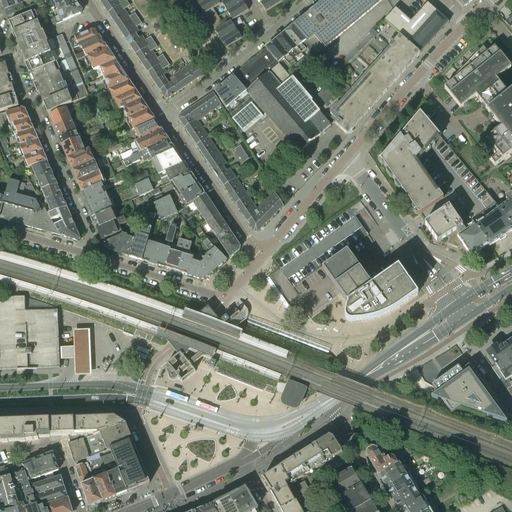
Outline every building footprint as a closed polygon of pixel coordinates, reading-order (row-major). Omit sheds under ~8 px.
[(0,0),(0,1),(4,10),(18,4),(16,0),(0,0)] [(56,13),(57,15),(78,5),(74,0),(66,0),(55,5),(58,12),(56,13)] [(107,0),(101,4),(107,13),(126,1),(125,0),(107,0)] [(220,4),(217,0),(207,0),(199,5),(204,14),(207,18),(215,13),(213,9),(220,4)] [(225,0),(221,3),(227,12),(243,2),(241,0),(225,0)] [(280,0),(264,0),(260,3),(266,12),(282,2),(280,0)] [(383,1),(382,0),(324,0),(292,26),(308,44),(309,44),(318,55),(324,49),(383,1)] [(455,0),(463,9),(467,5),(472,0),(455,0)] [(114,23),(127,14),(124,10),(130,6),(126,1),(107,13),(114,23)] [(24,16),(34,12),(35,11),(36,12),(39,10),(38,8),(44,6),(43,2),(22,11),(24,16)] [(249,11),(243,2),(227,12),(232,21),(249,11)] [(22,3),(18,4),(4,10),(7,17),(25,9),(22,3)] [(410,22),(395,8),(384,20),(400,35),(421,53),(448,22),(427,3),(410,22)] [(54,18),(57,25),(81,14),(82,12),(78,5),(57,15),(58,17),(54,18)] [(160,11),(153,16),(161,29),(169,25),(160,11)] [(46,41),(42,33),(34,12),(24,16),(9,23),(22,52),(48,114),(88,96),(84,85),(68,92),(46,41)] [(119,31),(138,19),(135,13),(129,17),(127,14),(114,23),(119,31)] [(207,18),(210,22),(218,17),(215,13),(207,18)] [(221,22),(218,17),(210,22),(212,27),(221,22)] [(126,41),(136,34),(139,32),(136,28),(142,24),(138,19),(119,31),(126,41)] [(221,22),(212,27),(215,31),(220,40),(236,30),(231,21),(223,26),(221,22)] [(284,33),(301,53),(305,50),(301,45),(303,43),(306,46),(308,44),(292,26),(284,33)] [(234,43),(242,39),(236,30),(220,40),(226,49),(228,53),(237,48),(234,43)] [(81,48),(101,40),(96,32),(92,31),(69,41),(72,50),(79,47),(79,49),(81,48)] [(276,40),(289,55),(293,52),(297,57),(301,53),(284,33),(276,40)] [(444,88),(437,94),(478,146),(495,166),(501,161),(504,159),(511,152),(511,131),(501,119),(511,110),(511,34),(505,39),(494,47),(487,53),(483,48),(481,50),(453,79),(450,81),(451,82),(444,88)] [(420,53),(421,53),(400,35),(394,42),(396,45),(345,103),(330,118),(336,125),(348,135),(420,53)] [(369,35),(364,39),(368,44),(373,39),(369,35)] [(56,38),(64,56),(70,53),(63,36),(61,36),(56,38)] [(135,55),(154,42),(151,37),(145,41),(142,37),(139,39),(129,45),(135,55)] [(364,39),(359,45),(363,49),(368,44),(364,39)] [(107,49),(101,40),(81,48),(84,54),(76,57),(76,56),(75,57),(77,62),(87,57),(107,49)] [(266,48),(279,64),(284,59),(288,64),(293,60),(289,55),(276,40),(266,48)] [(157,48),(154,42),(135,55),(141,64),(154,55),(152,52),(157,48)] [(359,45),(353,50),(357,54),(363,49),(359,45)] [(291,79),(289,76),(286,73),(279,64),(266,48),(235,74),(248,90),(246,91),(247,92),(251,97),(268,118),(299,154),(322,133),(331,126),(326,121),(330,118),(324,111),(336,100),(334,98),(326,88),(311,100),(292,78),(291,79)] [(116,62),(107,49),(87,57),(93,71),(100,68),(100,69),(116,62)] [(353,50),(348,55),(352,59),(357,54),(353,50)] [(147,73),(166,60),(163,55),(157,59),(154,55),(141,64),(147,73)] [(348,55),(342,60),(347,64),(352,59),(348,55)] [(77,69),(72,57),(65,60),(70,72),(77,69)] [(170,66),(166,60),(147,73),(153,82),(164,75),(166,74),(164,69),(170,66)] [(342,60),(337,65),(342,70),(347,64),(342,60)] [(116,62),(100,69),(104,80),(123,73),(116,62)] [(195,62),(186,68),(195,81),(203,76),(195,62)] [(0,112),(18,106),(5,64),(0,65),(0,112)] [(342,70),(337,65),(332,70),(336,75),(342,70)] [(186,68),(177,74),(186,87),(195,81),(186,68)] [(83,83),(77,71),(71,74),(76,86),(83,83)] [(123,73),(104,80),(109,91),(130,83),(123,73)] [(186,87),(177,74),(173,76),(175,80),(171,83),(178,93),(186,87)] [(159,91),(169,84),(164,75),(153,82),(159,91)] [(233,76),(224,84),(237,99),(247,92),(246,91),(233,76)] [(115,100),(136,92),(130,83),(109,91),(113,101),(115,100)] [(171,83),(169,84),(159,91),(164,99),(168,99),(178,93),(171,83)] [(237,99),(224,84),(215,92),(226,109),(237,99)] [(142,101),(136,92),(115,100),(119,110),(118,110),(118,111),(142,101)] [(213,93),(204,99),(212,111),(221,105),(213,93)] [(261,124),(268,118),(251,97),(230,115),(232,118),(244,132),(258,121),(261,124)] [(203,117),(212,111),(204,99),(195,105),(203,117)] [(125,112),(128,120),(149,111),(142,101),(118,111),(120,114),(125,112)] [(90,105),(86,107),(90,117),(94,115),(90,105)] [(195,105),(186,111),(192,121),(196,119),(197,121),(203,117),(195,105)] [(9,125),(13,124),(29,119),(25,111),(25,110),(21,108),(21,109),(0,114),(0,127),(2,127),(9,125)] [(49,116),(55,129),(72,122),(66,108),(49,116)] [(511,110),(501,119),(511,131),(511,110)] [(155,120),(149,111),(128,120),(133,130),(134,130),(155,120)] [(184,127),(192,121),(186,111),(179,116),(178,119),(184,127)] [(420,112),(403,133),(382,158),(419,216),(443,199),(439,192),(436,194),(414,162),(437,134),(439,136),(420,112)] [(108,116),(104,118),(108,128),(112,126),(108,116)] [(33,130),(29,119),(13,124),(16,132),(13,133),(14,134),(14,135),(17,135),(33,130)] [(196,119),(192,121),(184,127),(190,137),(202,129),(197,121),(196,119)] [(134,130),(139,140),(162,130),(155,120),(134,130)] [(76,130),(72,122),(55,129),(58,138),(76,130)] [(208,138),(202,129),(190,137),(196,146),(208,138)] [(21,146),(38,140),(33,130),(17,135),(21,146)] [(76,130),(58,138),(62,146),(79,138),(81,137),(80,136),(79,136),(76,130)] [(168,140),(162,130),(139,140),(134,143),(135,144),(137,144),(140,151),(138,152),(139,153),(147,150),(168,140)] [(100,138),(98,135),(86,140),(87,144),(100,138)] [(85,151),(79,138),(62,146),(67,158),(85,151)] [(196,146),(202,155),(214,147),(208,138),(196,146)] [(42,151),(38,140),(21,146),(19,146),(24,157),(42,151)] [(175,150),(168,140),(147,150),(152,161),(175,150)] [(242,145),(235,149),(243,163),(251,158),(242,145)] [(220,155),(214,147),(202,155),(208,163),(220,155)] [(89,149),(85,151),(67,158),(72,170),(94,160),(89,149)] [(126,168),(133,165),(140,161),(139,160),(142,158),(144,163),(147,161),(148,163),(152,161),(147,150),(139,153),(135,155),(133,156),(123,160),(126,168)] [(159,175),(184,164),(175,150),(152,161),(158,175),(159,175)] [(31,167),(47,161),(42,151),(24,157),(28,168),(31,167)] [(208,163),(214,172),(226,164),(220,155),(208,163)] [(101,158),(105,168),(109,166),(105,156),(101,158)] [(99,171),(94,160),(72,170),(77,181),(99,171)] [(52,172),(47,161),(31,167),(35,176),(32,178),(33,180),(52,172)] [(11,176),(8,168),(6,162),(2,163),(8,177),(11,178),(11,176)] [(191,174),(184,164),(159,175),(161,179),(167,176),(170,183),(191,174)] [(217,177),(223,186),(235,178),(229,169),(217,177)] [(99,171),(77,181),(82,192),(102,183),(102,184),(104,183),(106,182),(105,180),(103,180),(99,171)] [(56,184),(52,172),(33,180),(34,182),(37,181),(41,190),(56,184)] [(133,179),(136,186),(148,180),(149,180),(147,173),(133,179)] [(175,192),(179,197),(198,184),(191,174),(170,183),(176,192),(175,192)] [(241,186),(235,178),(223,186),(229,194),(241,186)] [(151,192),(153,191),(148,180),(136,186),(135,186),(139,197),(151,192)] [(60,236),(54,226),(51,221),(48,214),(43,206),(42,204),(40,201),(30,183),(25,186),(10,181),(6,195),(0,216),(0,218),(25,225),(25,226),(60,236)] [(104,188),(102,184),(102,183),(82,192),(86,203),(104,195),(102,189),(104,188)] [(61,195),(56,184),(41,190),(39,191),(40,193),(42,192),(45,199),(40,201),(42,204),(61,195)] [(205,195),(198,184),(179,197),(182,202),(183,202),(186,208),(188,207),(193,203),(205,195)] [(229,194),(235,203),(247,195),(241,186),(229,194)] [(266,200),(276,214),(283,206),(276,195),(274,193),(266,200)] [(506,199),(497,205),(511,227),(511,193),(506,196),(506,199)] [(104,195),(86,203),(93,218),(111,210),(113,209),(106,194),(104,195)] [(51,213),(66,207),(61,195),(42,204),(43,206),(47,204),(51,213)] [(193,203),(199,212),(211,204),(205,195),(193,203)] [(253,204),(247,195),(235,203),(241,212),(253,204)] [(153,204),(157,211),(161,221),(178,214),(170,196),(163,199),(156,203),(153,204)] [(266,200),(260,206),(270,220),(276,214),(266,200)] [(511,230),(511,227),(497,205),(494,202),(475,218),(471,220),(475,225),(488,244),(490,246),(511,230)] [(136,234),(134,239),(135,239),(129,258),(142,262),(149,240),(152,228),(157,211),(153,204),(144,208),(145,212),(146,213),(148,214),(144,226),(146,227),(143,236),(136,234)] [(218,215),(211,204),(199,212),(206,223),(218,215)] [(247,221),(254,213),(257,210),(253,204),(241,212),(247,221)] [(260,206),(257,210),(254,213),(263,226),(270,220),(260,206)] [(471,256),(488,244),(475,225),(466,231),(463,227),(449,206),(424,223),(438,243),(446,237),(455,250),(463,245),(471,256)] [(54,226),(60,236),(77,241),(80,239),(66,207),(51,213),(48,214),(51,221),(60,217),(62,223),(54,226)] [(116,221),(111,210),(93,218),(97,229),(116,221)] [(257,233),(263,226),(254,213),(247,221),(254,232),(257,233)] [(206,223),(212,232),(224,224),(218,215),(206,223)] [(116,221),(97,229),(102,241),(119,234),(121,232),(119,227),(127,224),(124,217),(116,221)] [(161,221),(157,220),(152,235),(156,236),(161,221)] [(230,233),(224,224),(212,232),(218,241),(230,233)] [(165,269),(170,251),(171,250),(170,249),(172,244),(177,228),(170,226),(165,242),(167,243),(166,245),(149,240),(142,262),(165,269)] [(106,250),(129,258),(135,239),(134,239),(127,237),(128,233),(125,232),(122,234),(121,235),(103,243),(106,250)] [(218,241),(212,246),(227,261),(240,251),(240,247),(230,233),(218,241)] [(177,245),(172,244),(170,249),(171,250),(170,251),(165,269),(176,273),(186,242),(179,240),(177,245)] [(217,270),(227,261),(212,246),(207,240),(203,243),(206,248),(211,252),(206,256),(207,257),(217,270)] [(192,243),(186,242),(176,273),(188,276),(192,262),(193,258),(188,256),(192,243)] [(372,286),(360,268),(347,250),(322,268),(341,295),(348,304),(347,308),(346,308),(345,311),(345,315),(345,318),(345,319),(345,320),(346,321),(347,323),(349,323),(351,324),(355,324),(362,323),(367,322),(373,321),(379,319),(383,317),(391,314),(397,310),(418,295),(398,268),(372,286)] [(205,279),(217,270),(207,257),(203,260),(204,261),(201,264),(192,262),(188,276),(200,280),(205,280),(205,279)] [(150,279),(146,292),(158,295),(162,283),(150,279)] [(0,298),(0,370),(17,370),(17,371),(60,369),(59,359),(59,348),(58,324),(58,314),(57,310),(25,312),(25,297),(0,298)] [(91,330),(75,331),(76,347),(59,348),(59,359),(77,359),(78,375),(93,374),(91,330)] [(511,342),(511,341),(502,347),(501,346),(498,348),(496,349),(494,349),(490,352),(489,354),(488,355),(496,366),(492,368),(496,375),(500,372),(505,381),(507,380),(511,386),(511,342)] [(182,383),(195,372),(184,358),(180,362),(176,357),(173,360),(168,364),(168,363),(167,364),(172,370),(170,372),(169,373),(168,375),(168,376),(169,377),(169,378),(169,379),(170,379),(171,380),(172,380),(173,380),(175,380),(175,379),(178,378),(182,383)] [(431,409),(446,413),(452,422),(457,418),(507,434),(506,423),(501,421),(497,420),(495,418),(480,397),(469,382),(464,385),(459,377),(458,367),(451,372),(451,371),(450,372),(447,375),(447,374),(446,375),(447,375),(443,378),(443,377),(442,377),(443,378),(439,380),(438,380),(439,381),(432,387),(432,398),(431,409)] [(294,383),(287,401),(295,404),(297,398),(300,391),(302,386),(294,383)] [(274,395),(275,392),(276,391),(267,387),(265,392),(274,395)] [(103,433),(109,431),(126,424),(114,417),(56,419),(0,421),(0,442),(26,442),(38,440),(38,439),(51,439),(51,437),(68,436),(70,444),(103,433)] [(112,439),(129,432),(126,424),(109,431),(112,439)] [(103,433),(70,444),(68,444),(71,454),(113,440),(112,439),(109,431),(103,433)] [(116,447),(132,441),(129,432),(112,439),(113,440),(116,447)] [(333,438),(329,436),(315,445),(325,463),(326,462),(332,472),(348,462),(342,452),(339,447),(333,438)] [(71,454),(73,459),(74,463),(90,458),(99,454),(100,458),(111,453),(110,450),(116,447),(113,440),(71,454)] [(111,453),(128,492),(150,484),(132,441),(116,447),(110,450),(111,453)] [(366,455),(378,475),(397,463),(394,457),(390,457),(386,459),(384,455),(380,447),(376,449),(372,448),(369,443),(364,446),(367,451),(366,455)] [(290,484),(325,463),(315,445),(279,467),(289,482),(290,484)] [(59,470),(53,452),(22,464),(26,471),(30,481),(40,478),(40,477),(59,470)] [(100,458),(117,497),(128,492),(111,453),(100,458)] [(88,463),(104,502),(117,497),(100,458),(88,463)] [(87,463),(75,467),(89,508),(104,502),(88,463),(87,463)] [(397,464),(397,463),(378,475),(385,487),(406,474),(406,475),(409,473),(405,466),(402,468),(399,463),(397,464)] [(31,486),(30,481),(26,471),(22,464),(12,468),(17,485),(21,484),(28,506),(25,507),(26,511),(39,511),(38,508),(34,496),(31,486)] [(2,479),(12,511),(26,511),(25,507),(21,495),(17,497),(11,477),(10,472),(10,468),(5,469),(4,467),(0,468),(1,470),(0,472),(2,479)] [(289,482),(279,467),(267,475),(267,474),(262,478),(271,492),(280,509),(307,494),(308,495),(311,493),(305,482),(294,488),(293,486),(291,486),(288,488),(285,484),(289,482)] [(343,495),(360,484),(351,469),(334,479),(343,495)] [(406,474),(385,487),(392,499),(413,487),(414,487),(417,486),(412,477),(409,479),(406,475),(406,474)] [(31,486),(34,496),(64,487),(61,476),(31,486)] [(0,505),(1,511),(12,511),(2,479),(0,479),(0,505)] [(370,500),(360,484),(343,495),(342,496),(347,506),(343,508),(345,511),(351,511),(370,500)] [(68,499),(64,487),(34,496),(38,508),(68,499)] [(229,496),(237,511),(258,511),(245,487),(229,496)] [(416,491),(414,487),(413,487),(392,499),(400,511),(423,497),(424,497),(419,489),(416,491)] [(469,501),(475,498),(468,488),(463,491),(469,501)] [(307,494),(280,509),(282,511),(307,511),(315,508),(308,495),(307,494)] [(237,511),(229,496),(215,504),(218,511),(237,511)] [(424,511),(430,509),(423,497),(400,511),(424,511)] [(71,511),(68,499),(38,508),(39,511),(71,511)] [(377,511),(370,500),(351,511),(377,511)]
